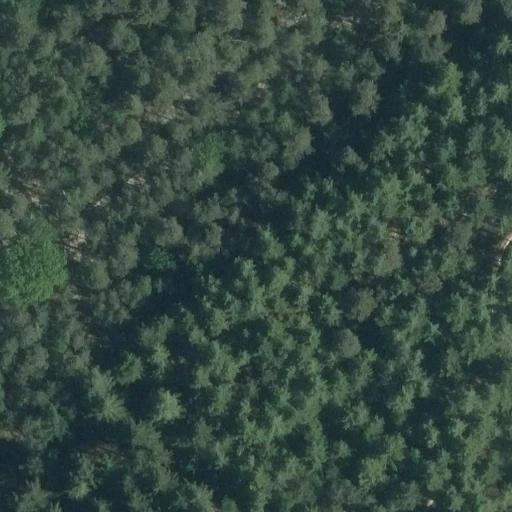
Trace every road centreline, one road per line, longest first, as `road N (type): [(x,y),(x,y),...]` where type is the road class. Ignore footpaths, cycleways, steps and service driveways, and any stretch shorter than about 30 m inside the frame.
road 1 (track): [(376,0),(60,239)]
road 2 (track): [(288,511),(511,360)]
road 3 (track): [(85,317),(104,369),(214,511)]
